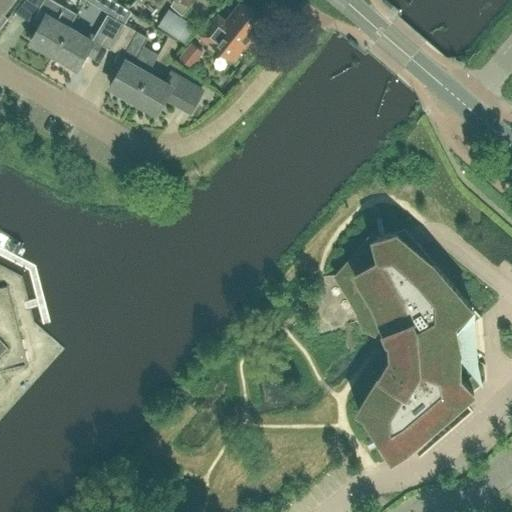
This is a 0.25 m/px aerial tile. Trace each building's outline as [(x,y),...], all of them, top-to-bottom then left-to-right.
[(0,0),(0,16),(12,0),(0,0)] [(31,40),(53,53),(69,27),(77,12),(57,0),(24,0),(15,11),(31,20),(31,21),(32,21),(35,17),(42,21),(31,40)] [(192,0),(173,0),(171,4),(181,13),(192,0)] [(250,8),(241,1),(225,22),(217,16),(202,35),(231,59),(242,45),(244,46),(251,37),(250,36),(263,19),(260,16),(260,14),(253,8),(250,8)] [(69,27),(53,53),(77,67),(85,52),(93,56),(101,42),(109,46),(123,23),(107,13),(93,36),(88,33),(86,37),(69,27)] [(123,23),(109,46),(119,52),(110,66),(118,71),(110,86),(133,99),(148,72),(158,54),(143,45),(132,39),(137,31),(123,23)] [(203,51),(191,41),(179,56),(191,66),(203,51)] [(164,82),(148,72),(133,99),(156,112),(164,97),(190,112),(202,90),(170,72),(164,82)] [(480,316),(404,227),(375,235),(371,232),(335,275),(354,306),(363,326),(390,337),(391,353),(357,409),(365,414),(391,457),(406,448),(485,379),(480,316)]
